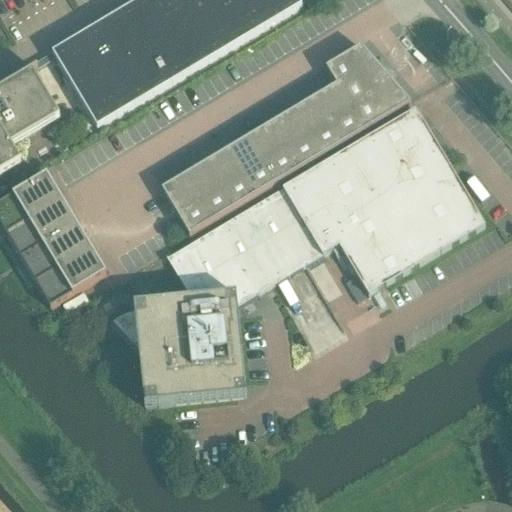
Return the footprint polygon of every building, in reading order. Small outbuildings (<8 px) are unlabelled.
[(0,181),(21,169),(10,151),(59,121),(33,77),(37,74),(37,73),(55,62),(97,132),(302,9),(301,9),(312,2),(313,4),(314,3),(311,0),(174,0),(171,2),(170,0),(146,0),(52,56),(52,57),(25,72),(0,87),(0,181)] [(326,72),(337,89),(339,93),(378,70),(362,51),(326,72)] [(394,88),(378,70),(339,93),(352,114),(394,88)] [(411,108),(394,88),(352,114),(364,136),(411,108)] [(364,136),(352,114),(339,93),(337,89),(316,102),(344,148),(364,136)] [(316,102),(294,115),(322,161),(344,148),(316,102)] [(113,325),(138,354),(144,413),(246,402),(237,312),(339,251),(368,301),(485,231),(415,115),(167,263),(192,305),(134,311),(134,315),(130,316),(126,317),(123,318),(120,320),(117,322),(114,324),(113,325)] [(294,115),(272,128),(300,174),(322,161),(294,115)] [(272,128),(250,141),(278,187),(300,174),(272,128)] [(250,141),(229,154),(256,200),(278,187),(250,141)] [(229,154),(207,167),(234,213),(256,200),(229,154)] [(207,167),(185,180),(213,226),(234,213),(207,167)] [(47,180),(0,208),(0,228),(6,239),(62,206),(47,180)] [(185,180),(162,193),(190,240),(213,226),(185,180)] [(77,230),(62,206),(6,239),(21,263),(77,230)] [(91,254),(77,230),(21,263),(35,288),(91,254)] [(106,280),(91,254),(35,288),(50,313),(106,280)]
